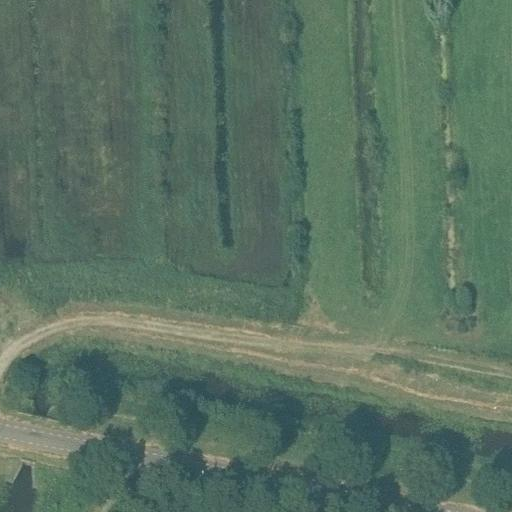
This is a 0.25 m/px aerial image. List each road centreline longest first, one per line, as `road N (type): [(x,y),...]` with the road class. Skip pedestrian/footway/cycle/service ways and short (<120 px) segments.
road 1 (track): [(0,366),(25,340),(63,325),(114,322),(437,357),(511,373)]
road 2 (unclassified): [(416,511),(0,433)]
